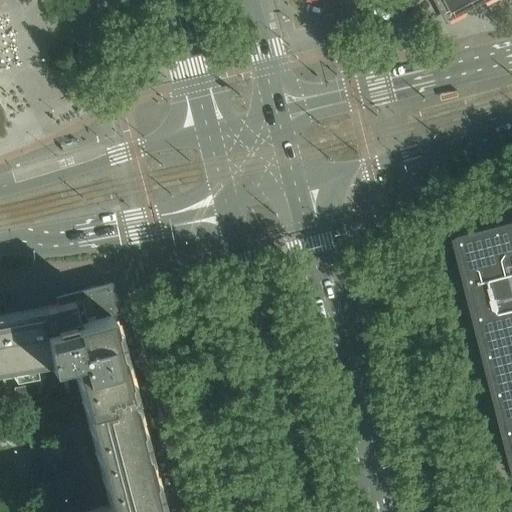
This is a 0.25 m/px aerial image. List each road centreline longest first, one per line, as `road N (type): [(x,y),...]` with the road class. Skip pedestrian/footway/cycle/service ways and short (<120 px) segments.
road 1 (residential): [(443,511),(395,275),(429,240),(443,146)]
road 2 (primary): [(371,511),(292,189)]
road 3 (primary): [(228,207),(307,511)]
road 4 (tertiary): [(0,246),(228,207)]
road 5 (residential): [(171,290),(228,511)]
road 6 (tertiary): [(209,131),(0,188)]
road 7 (tertiary): [(447,73),(273,114)]
road 8 (tertiary): [(292,189),(443,146)]
road 9 (residential): [(447,73),(330,0)]
road 10 (primary): [(175,0),(209,131)]
